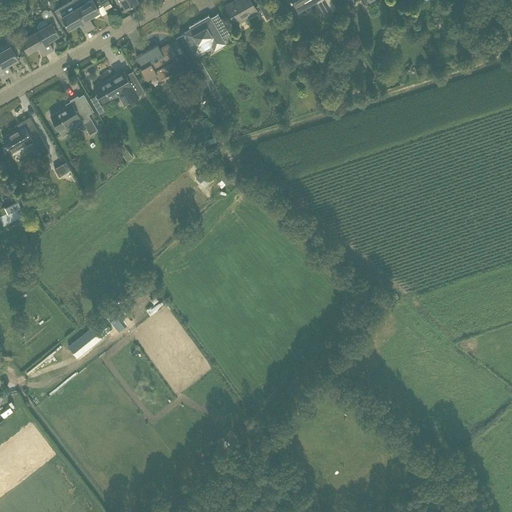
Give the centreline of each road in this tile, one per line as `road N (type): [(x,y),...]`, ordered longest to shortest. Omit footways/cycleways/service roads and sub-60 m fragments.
road 1 (track): [(325,366),(369,299),(368,284),(267,199),(229,152),(235,142),(481,65),(511,29)]
road 2 (track): [(325,366),(257,446),(161,511)]
road 3 (track): [(473,511),(444,466),(325,366)]
road 4 (unclassified): [(0,93),(164,0)]
